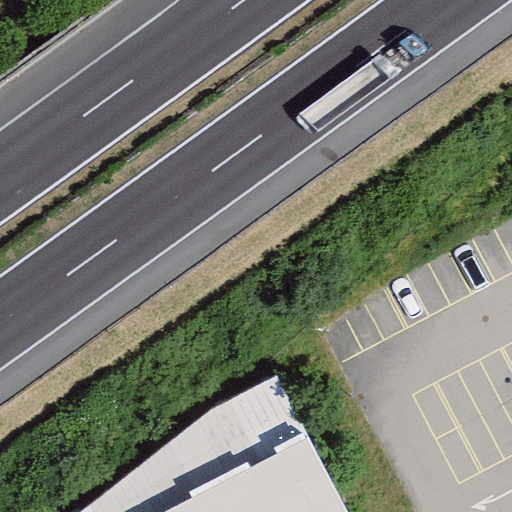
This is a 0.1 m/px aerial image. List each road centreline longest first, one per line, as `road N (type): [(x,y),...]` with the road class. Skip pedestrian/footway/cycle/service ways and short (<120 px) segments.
road 1 (motorway): [(0,324),(448,0)]
road 2 (motorway): [(242,0),(0,175)]
